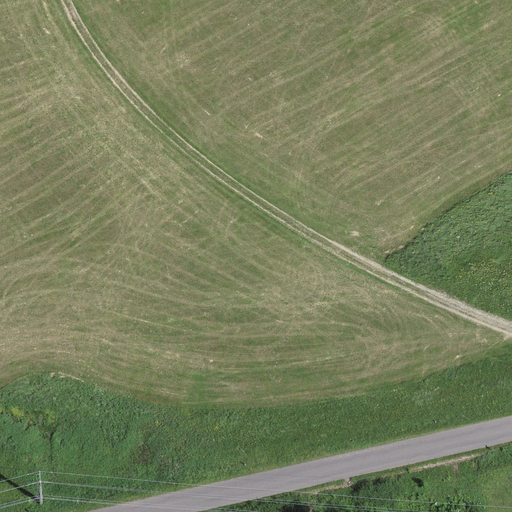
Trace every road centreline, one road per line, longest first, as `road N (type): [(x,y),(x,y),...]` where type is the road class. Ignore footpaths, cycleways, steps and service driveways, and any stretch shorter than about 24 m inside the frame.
road 1 (track): [(511,326),(375,268),(200,154),(133,98),(72,0)]
road 2 (tertiary): [(118,511),(511,425)]
